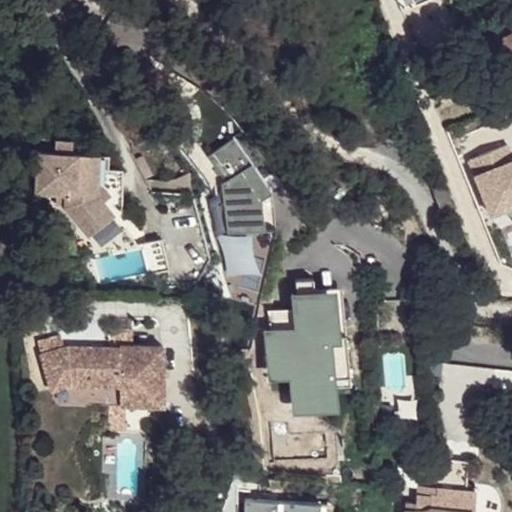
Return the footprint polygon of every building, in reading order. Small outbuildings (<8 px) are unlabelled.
[(511,35),(502,41),(511,61),(511,35)] [(279,226),(274,188),(233,136),(207,155),(226,180),(224,182),(230,232),(279,226)] [(100,154),(37,152),(36,193),(65,194),(64,207),(87,236),(91,233),(112,217),(115,214),(103,200),(99,195),(99,185),(100,154)] [(103,185),(99,185),(99,195),(103,200),(110,194),(103,185)] [(449,198),(444,185),(433,189),(437,203),(449,198)] [(449,198),(437,203),(443,216),(455,212),(449,198)] [(112,217),(91,233),(101,245),(122,228),(112,217)] [(289,380),(292,414),(340,409),(334,342),(333,329),(340,327),(337,288),(291,292),(293,326),(263,330),(268,380),(289,380)] [(342,341),(340,327),(333,329),(334,342),(342,341)] [(160,403),(159,346),(66,347),(40,354),(50,386),(68,380),(119,383),(120,403),(160,403)] [(457,394),(456,364),(443,364),(444,395),(457,394)] [(473,511),(475,492),(439,490),(438,501),(418,494),(416,505),(406,504),(404,511),(473,511)]
